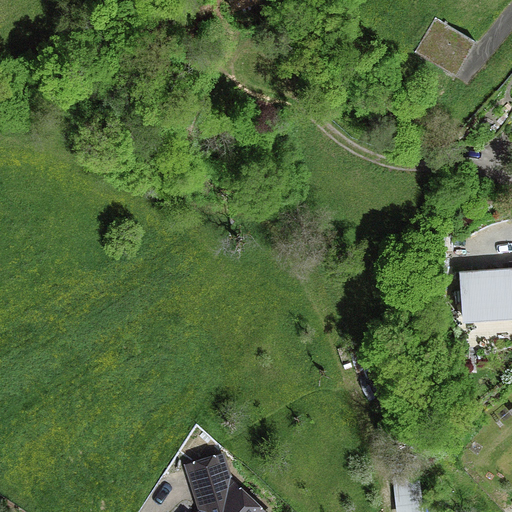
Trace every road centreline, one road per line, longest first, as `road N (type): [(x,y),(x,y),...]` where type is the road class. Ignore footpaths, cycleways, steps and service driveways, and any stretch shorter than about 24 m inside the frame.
road 1 (track): [(191,126),(203,72),(215,55),(244,42),(269,54),(299,103),(341,139),(392,164),(457,167)]
road 2 (track): [(387,511),(360,409),(294,263)]
